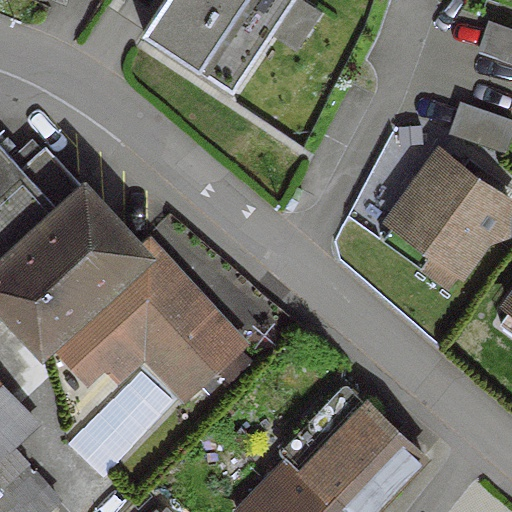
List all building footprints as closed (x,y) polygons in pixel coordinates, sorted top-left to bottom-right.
[(175,0),(142,49),(196,87),(201,79),(231,100),(300,0),(175,0)] [(511,43),(491,36),(481,65),(511,75),(511,43)] [(461,121),(454,143),(505,159),(511,137),(461,121)] [(16,153),(0,136),(0,511),(50,511),(67,496),(18,444),(44,420),(6,379),(48,341),(86,382),(105,366),(118,380),(145,355),(186,399),(249,341),(86,165),(75,176),(36,134),(16,153)] [(455,271),(504,203),(436,153),(387,222),(390,224),(378,240),(415,267),(427,251),(455,271)] [(511,293),(503,306),(506,309),(495,325),(511,337),(511,293)] [(365,511),(417,458),(363,406),(341,385),(295,432),(317,453),(302,469),(288,456),(233,511),(365,511)]
